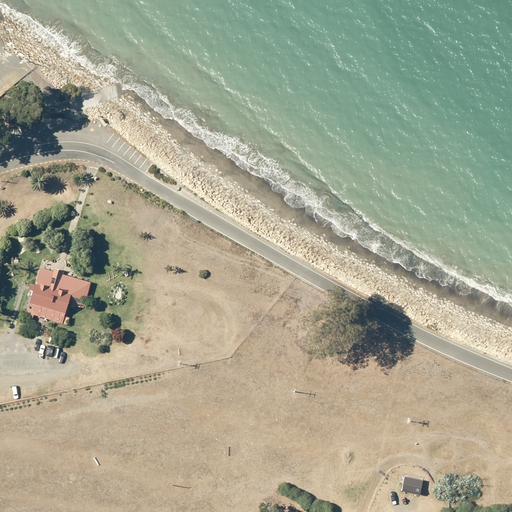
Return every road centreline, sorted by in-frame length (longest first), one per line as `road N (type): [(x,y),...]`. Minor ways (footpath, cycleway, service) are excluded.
road 1 (track): [(511,233),(161,49),(128,170)]
road 2 (unclassified): [(128,170),(390,320),(511,373)]
road 3 (secondary): [(0,164),(67,149),(128,170)]
